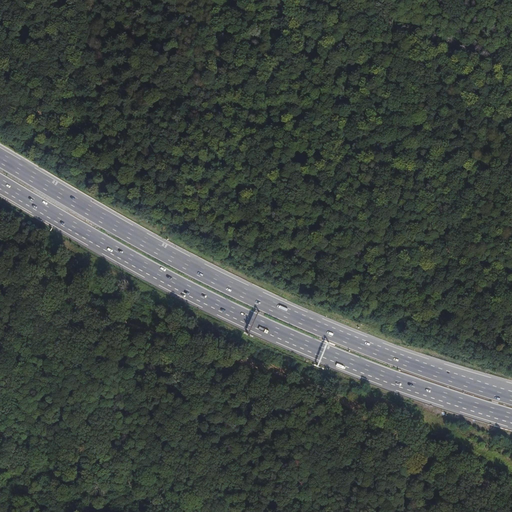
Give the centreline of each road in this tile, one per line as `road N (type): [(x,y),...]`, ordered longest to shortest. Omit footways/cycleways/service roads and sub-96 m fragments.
road 1 (motorway): [(511,394),(272,306),(0,157)]
road 2 (motorway): [(0,183),(266,327),(511,418)]
road 3 (track): [(511,492),(437,461),(366,414),(297,383),(0,279)]
road 4 (track): [(151,511),(115,450),(24,487)]
